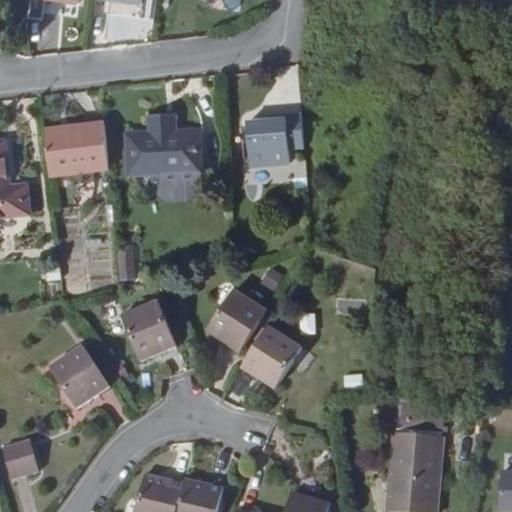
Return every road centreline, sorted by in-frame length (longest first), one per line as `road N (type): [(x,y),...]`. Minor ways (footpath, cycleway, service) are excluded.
road 1 (residential): [(0,95),(253,65),(281,44),(286,0)]
road 2 (unclassified): [(246,427),(176,422),(135,437),(77,511)]
